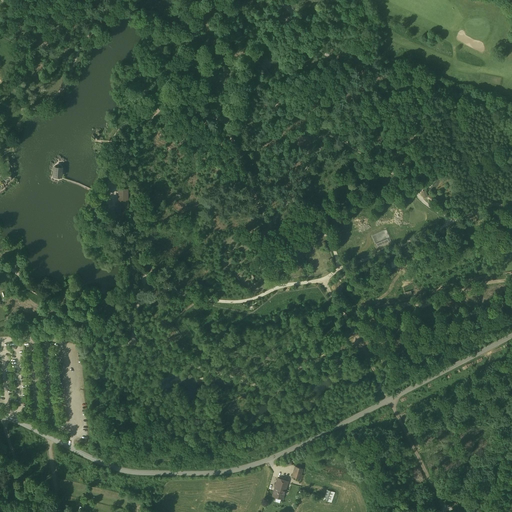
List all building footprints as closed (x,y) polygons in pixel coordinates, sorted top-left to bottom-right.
[(61,170),(61,169),(54,168),(53,168),(52,175),(60,176),(60,170),(61,170)] [(128,190),(118,190),(118,201),(128,201),(128,190)] [(128,201),(118,201),(118,208),(115,208),(115,213),(120,213),(120,208),(128,208),(128,201)] [(387,229),(372,235),(377,247),(392,241),(387,229)] [(154,296),(147,291),(141,301),(148,305),(154,296)] [(301,478),(305,468),(297,465),(293,475),(301,478)] [(288,481),(277,478),(272,496),(283,499),(288,481)] [(337,491),(328,488),(325,499),(334,501),(337,491)]
